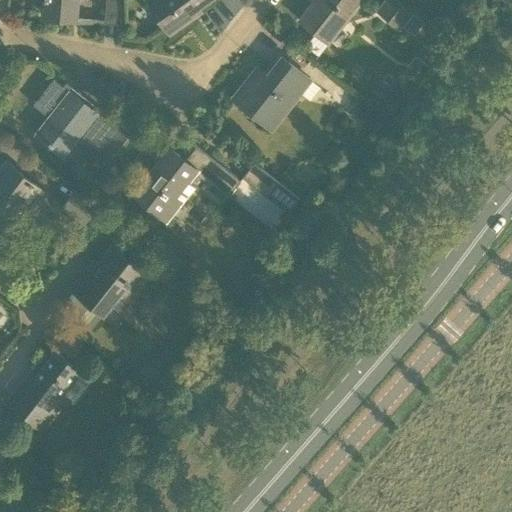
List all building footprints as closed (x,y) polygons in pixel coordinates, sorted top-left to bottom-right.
[(44,0),(43,16),(73,19),(74,0),(44,0)] [(106,0),(105,22),(122,23),(120,0),(106,0)] [(145,0),(170,34),(193,18),(190,14),(210,0),(145,0)] [(339,30),(363,0),(315,0),(300,20),(327,42),(338,29),(339,30)] [(413,13),(396,0),(387,0),(377,13),(399,30),(413,13)] [(282,57),(267,76),(257,68),(233,98),(262,121),(281,97),(291,105),(311,80),(282,57)] [(97,114),(54,80),(54,79),(34,105),(52,119),(39,136),(60,152),(73,136),(107,163),(131,133),(101,109),(97,114)] [(366,104),(364,103),(353,119),(354,120),(365,127),(376,110),(366,104)] [(213,184),(205,194),(221,206),(241,181),(197,146),(186,161),(170,148),(133,195),(166,221),(180,204),(175,199),(197,171),(213,184)] [(31,215),(47,194),(6,161),(0,168),(0,227),(18,205),(31,215)] [(300,200),(294,195),(254,163),(244,177),(289,213),(300,200)] [(84,225),(97,208),(75,190),(61,207),(84,225)] [(149,274),(149,273),(113,245),(87,278),(83,274),(72,289),(103,314),(128,282),(137,289),(149,274)] [(89,384),(78,375),(80,372),(55,352),(31,383),(25,379),(7,403),(41,430),(65,399),(61,396),(63,394),(74,402),(89,384)]
